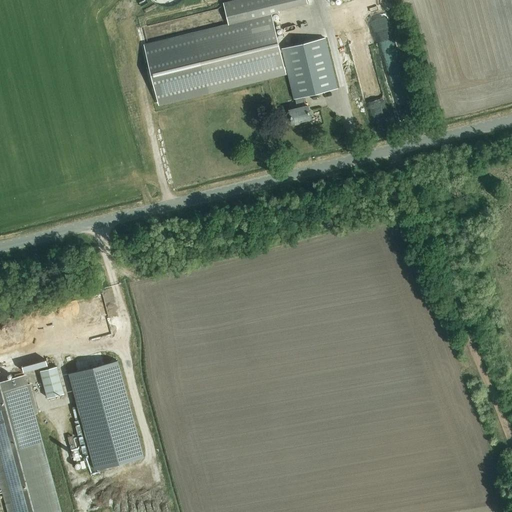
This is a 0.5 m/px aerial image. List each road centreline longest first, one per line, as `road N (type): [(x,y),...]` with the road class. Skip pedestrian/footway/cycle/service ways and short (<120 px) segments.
road 1 (tertiary): [(0,247),(511,119)]
road 2 (track): [(511,440),(392,149)]
